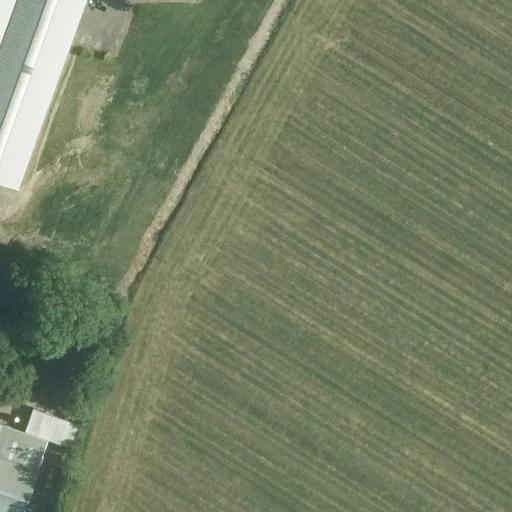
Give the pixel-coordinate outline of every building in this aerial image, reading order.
[(88,0),(87,0),(0,0),(0,179),(19,187),(88,0)] [(98,266),(92,284),(104,288),(110,270),(98,266)] [(24,431),(70,447),(78,424),(32,408),(24,431)] [(0,458),(36,471),(47,441),(0,424),(0,458)] [(21,511),(36,471),(0,458),(0,511),(21,511)]
